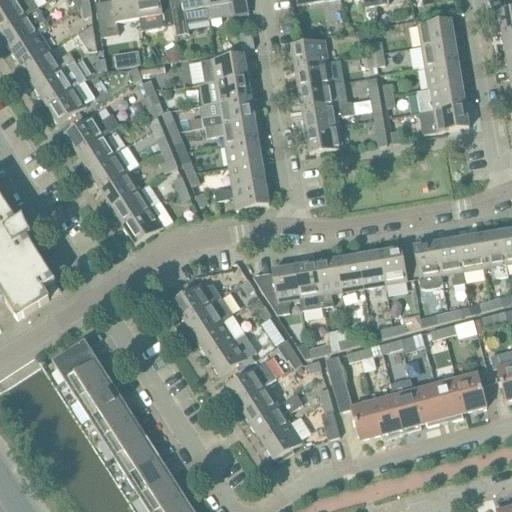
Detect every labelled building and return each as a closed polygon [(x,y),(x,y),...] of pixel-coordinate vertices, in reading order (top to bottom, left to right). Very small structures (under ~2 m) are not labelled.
[(0,0),(0,34),(28,17),(35,13),(38,11),(39,10),(32,0),(0,0)] [(73,0),(76,12),(81,9),(90,8),(88,0),(73,0)] [(96,8),(101,41),(119,38),(117,25),(139,21),(135,0),(111,0),(113,5),(96,8)] [(135,0),(139,21),(141,34),(163,30),(175,28),(171,3),(160,5),(159,0),(135,0)] [(170,0),(171,3),(175,28),(177,37),(188,35),(188,37),(189,37),(187,26),(209,22),(207,10),(205,0),(170,0)] [(205,0),(207,10),(229,6),(232,19),(249,16),(246,0),(205,0)] [(295,0),(297,8),(319,4),(341,1),(340,0),(295,0)] [(363,0),(365,10),(377,8),(375,0),(363,0)] [(375,0),(377,8),(389,7),(388,0),(375,0)] [(83,21),(92,19),(90,8),(81,9),(83,21)] [(511,11),(498,14),(502,36),(511,34),(511,11)] [(28,17),(0,34),(0,35),(11,53),(39,35),(28,17)] [(418,27),(422,50),(455,44),(451,22),(418,27)] [(93,27),(77,37),(89,55),(97,54),(93,27)] [(511,34),(502,36),(506,57),(511,56),(511,34)] [(39,35),(11,53),(23,72),(51,54),(39,35)] [(291,48),(295,71),(328,65),(324,43),(291,48)] [(373,45),(375,57),(383,56),(381,44),(373,45)] [(458,65),(455,44),(422,50),(425,71),(458,65)] [(365,47),(367,59),(375,57),(373,45),(365,47)] [(51,54),(23,72),(35,90),(63,72),(73,66),(75,64),(70,55),(57,63),(51,54)] [(138,54),(127,56),(129,70),(141,68),(138,54)] [(244,56),(201,64),(204,85),(205,86),(214,84),(247,79),(244,56)] [(375,57),(377,69),(385,68),(383,56),(375,57)] [(369,71),(377,69),(375,57),(367,59),(369,71)] [(107,73),(105,61),(96,63),(98,75),(107,73)] [(340,63),(328,65),(295,71),(299,92),(343,85),(340,63)] [(425,71),(429,92),(462,87),(458,65),(425,71)] [(63,72),(35,90),(46,108),(74,90),(84,84),(73,66),(63,72)] [(164,67),(140,71),(142,79),(165,75),(164,67)] [(137,70),(129,73),(134,86),(142,83),(137,70)] [(205,86),(199,87),(202,108),(218,106),(251,100),(247,79),(205,86)] [(143,86),(147,98),(155,94),(151,83),(143,86)] [(74,90),(46,108),(58,127),(86,109),(85,106),(95,100),(84,84),(74,90)] [(343,85),(299,92),(302,113),(347,106),(343,85)] [(383,88),(385,100),(393,98),(391,86),(383,88)] [(420,116),(432,114),(465,108),(462,87),(429,92),(417,94),(420,116)] [(377,88),(369,90),(371,102),(379,101),(377,88)] [(147,98),(148,99),(153,110),(156,119),(162,117),(164,116),(155,94),(147,98)] [(393,98),(385,100),(387,112),(395,110),(393,98)] [(140,102),(145,113),(153,110),(148,99),(140,102)] [(202,108),(200,109),(202,120),(203,130),(255,121),(251,100),(218,106),(202,108)] [(379,101),(371,102),(372,113),(381,111),(379,101)] [(347,106),(302,113),(306,135),(339,129),(337,118),(341,118),(342,120),(354,118),(352,105),(347,106)] [(432,114),(420,116),(424,138),(436,136),(469,130),(465,108),(432,114)] [(153,133),(161,130),(156,119),(153,110),(145,113),(153,133)] [(162,117),(171,137),(178,134),(170,113),(164,116),(162,117)] [(93,119),(65,137),(77,156),(105,138),(115,132),(120,128),(112,117),(98,127),(93,119)] [(255,121),(203,130),(204,131),(205,130),(207,142),(219,140),(219,137),(223,136),(225,148),(258,143),(255,121)] [(377,137),(371,138),(373,150),(387,148),(383,122),(374,123),(375,128),(377,137)] [(342,151),(339,129),(306,135),(309,157),(342,151)] [(161,130),(153,133),(157,142),(162,154),(169,150),(165,139),(161,130)] [(171,137),(175,149),(183,145),(178,134),(171,137)] [(391,135),(393,147),(401,146),(399,134),(391,135)] [(105,138),(77,156),(89,174),(117,156),(105,138)] [(258,143),(225,148),(229,170),(262,164),(258,143)] [(166,164),(159,167),(164,176),(169,173),(177,170),(174,162),(169,150),(162,154),(166,164)] [(117,156),(89,174),(100,192),(129,175),(117,156)] [(183,167),(187,178),(195,175),(190,164),(183,167)] [(262,164),(229,170),(232,191),(265,185),(262,164)] [(129,175),(100,192),(112,211),(140,193),(129,175)] [(187,178),(192,190),(200,186),(195,175),(187,178)] [(173,183),(178,194),(186,191),(181,180),(173,183)] [(232,191),(214,194),(216,204),(230,202),(230,200),(234,200),(236,213),(241,212),(269,208),(265,185),(232,191)] [(183,205),(190,202),(186,191),(178,194),(183,205)] [(140,193),(112,211),(124,229),(152,211),(140,193)] [(196,199),(200,210),(208,207),(203,196),(196,199)] [(0,198),(0,295),(18,323),(49,303),(48,302),(61,294),(41,263),(28,241),(32,238),(27,229),(24,222),(18,225),(3,204),(0,198)] [(152,211),(124,229),(136,248),(159,233),(164,230),(173,224),(160,205),(152,211)] [(511,232),(500,234),(505,267),(511,266),(511,232)] [(500,234),(478,238),(484,271),(496,269),(497,273),(494,274),(496,281),(508,279),(505,267),(500,234)] [(478,238),(457,242),(463,275),(484,271),(478,238)] [(457,242),(436,245),(441,278),(453,276),(454,280),(451,280),(453,288),(465,286),(463,275),(457,242)] [(436,245),(414,249),(421,291),(422,291),(426,292),(433,292),(439,290),(442,288),(443,288),(441,278),(436,245)] [(402,251),(379,255),(385,288),(407,284),(402,251)] [(358,258),(364,291),(385,288),(379,255),(358,258)] [(358,258),(337,262),(342,295),(364,291),(358,258)] [(342,295),(337,262),(316,265),(321,298),(323,310),(333,308),(331,297),(342,295)] [(316,265),(294,269),(300,302),(302,314),(323,310),(321,298),(316,265)] [(288,304),(300,302),(294,269),(272,273),(273,277),(253,280),(277,318),(290,316),(288,304)] [(248,283),(241,288),(247,298),(254,293),(248,283)] [(184,324),(213,306),(221,300),(213,288),(202,290),(200,287),(192,292),(187,286),(172,295),(177,302),(172,305),(184,324)] [(196,342),(224,324),(233,318),(221,300),(213,306),(184,324),(196,342)] [(501,301),(489,304),(492,312),(503,309),(501,301)] [(480,315),(492,312),(489,304),(478,307),(480,315)] [(257,314),(264,324),(271,319),(264,309),(257,314)] [(459,312),(448,315),(450,323),(462,320),(459,312)] [(436,318),(420,322),(422,331),(438,326),(450,323),(448,315),(436,318)] [(505,315),(493,318),(495,326),(507,323),(505,315)] [(196,342),(208,360),(244,336),(233,318),(224,324),(196,342)] [(493,318),(480,321),(483,330),(495,326),(493,318)] [(275,349),(284,343),(269,321),(260,327),(275,349)] [(392,330),(394,338),(406,335),(404,327),(392,330)] [(442,331),(445,340),(457,337),(455,328),(442,331)] [(380,333),(382,341),(394,338),(392,330),(380,333)] [(442,331),(430,335),(433,343),(445,340),(442,331)] [(244,336),(208,360),(220,379),(236,369),(239,374),(254,364),(251,359),(257,356),(245,337),(244,336)] [(65,384),(97,363),(89,350),(96,346),(91,338),(52,363),(65,384)] [(362,338),(350,341),(352,349),(364,346),(362,338)] [(416,352),(413,339),(401,343),(403,351),(404,356),(416,352)] [(338,344),(341,353),(352,349),(350,341),(338,344)] [(382,357),(403,351),(401,343),(380,348),(382,357)] [(280,349),(277,350),(287,364),(289,363),(295,372),(302,368),(287,344),(280,349)] [(307,346),(297,349),(305,362),(310,361),(308,353),(307,346)] [(380,348),(359,354),(361,362),(382,357),(380,348)] [(308,353),(310,361),(322,357),(320,349),(308,353)] [(511,353),(490,359),(494,373),(497,372),(506,404),(511,402),(511,353)] [(349,366),(361,362),(359,354),(347,357),(349,366)] [(360,444),(382,438),(373,404),(353,410),(339,359),(325,363),(341,418),(352,415),(360,444)] [(97,363),(65,384),(77,403),(117,377),(112,371),(105,375),(97,363)] [(226,389),(239,408),(267,390),(266,389),(277,382),(265,365),(255,371),(226,389)] [(310,376),(322,373),(319,365),(307,368),(310,376)] [(478,376),(456,382),(465,415),(487,409),(478,376)] [(117,377),(77,403),(89,422),(122,401),(114,389),(121,384),(117,377)] [(420,427),(423,427),(414,393),(411,381),(390,387),(393,399),(404,436),(421,432),(420,427)] [(462,416),(465,415),(456,382),(435,387),(445,425),(463,420),(462,416)] [(414,393),(423,427),(427,426),(428,430),(445,425),(435,387),(414,393)] [(250,426),(278,408),(267,390),(239,408),(250,426)] [(319,394),(322,406),(330,404),(327,392),(319,394)] [(250,426),(262,444),(290,426),(284,416),(288,414),(289,417),(303,408),(296,397),(278,408),(250,426)] [(404,436),(393,399),(373,404),(382,438),(385,437),(386,441),(404,436)] [(122,401),(89,422),(102,441),(141,416),(137,409),(130,414),(122,401)] [(321,419),(328,443),(340,440),(330,404),(322,406),(325,417),(321,419)] [(141,416),(102,441),(114,461),(147,440),(139,428),(146,423),(141,416)] [(290,426),(262,444),(274,463),(277,462),(279,465),(294,455),(292,452),(302,445),(290,426)] [(147,440),(114,461),(127,480),(166,455),(162,448),(155,453),(147,440)] [(166,455),(127,480),(139,499),(171,479),(163,466),(171,462),(166,455)] [(171,479),(139,499),(147,511),(161,511),(191,493),(186,486),(179,491),(171,479)] [(191,493),(161,511),(192,511),(188,505),(195,500),(191,493)]
